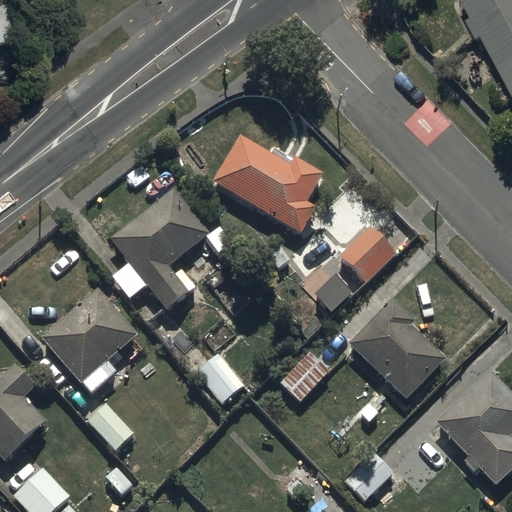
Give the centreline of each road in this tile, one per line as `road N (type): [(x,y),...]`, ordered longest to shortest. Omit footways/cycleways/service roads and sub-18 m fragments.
road 1 (residential): [(281,0),(511,238)]
road 2 (secondary): [(246,0),(0,185)]
